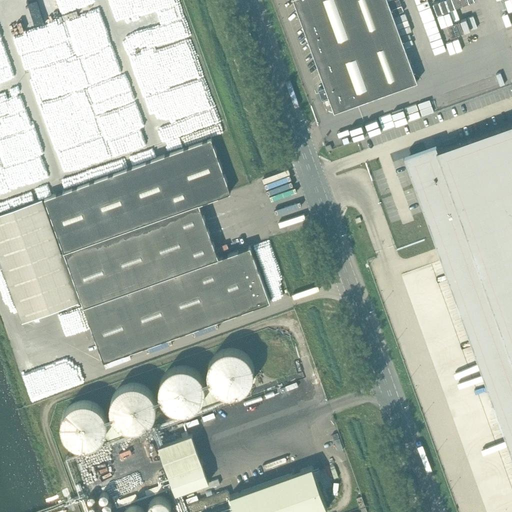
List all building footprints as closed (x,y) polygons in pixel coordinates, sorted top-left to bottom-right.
[(68,147),(75,168),(153,141),(131,77),(128,77),(122,61),(77,76),(77,68),(104,59),(97,37),(87,37),(84,28),(111,19),(104,0),(61,0),(68,20),(55,24),(59,36),(11,36),(14,44),(41,44),(17,52),(23,71),(29,71),(34,83),(69,71),(69,78),(30,91),(48,143),(59,140),(63,149),(68,147)] [(174,0),(124,0),(118,2),(123,17),(157,8),(161,24),(153,26),(156,36),(183,29),(174,0)] [(293,0),(325,86),(318,88),(322,98),(329,96),(334,112),(344,108),(382,94),(347,0),(293,0)] [(347,0),(382,94),(414,83),(383,0),(347,0)] [(0,131),(29,117),(15,89),(0,89),(0,88),(6,86),(6,79),(15,75),(0,44),(0,131)] [(165,136),(217,120),(193,46),(183,49),(188,64),(146,78),(165,136)] [(511,451),(511,122),(438,149),(436,145),(405,156),(511,451)] [(219,257),(199,202),(231,191),(212,138),(45,198),(64,251),(61,252),(42,198),(0,213),(0,258),(23,321),(79,301),(82,300),(104,361),(270,301),(251,246),(219,257)] [(5,164),(12,187),(29,182),(22,159),(5,164)] [(32,393),(68,380),(49,327),(32,333),(35,340),(16,346),(32,393)] [(197,350),(219,385),(225,381),(226,385),(232,381),(235,386),(258,371),(232,328),(197,350)] [(196,395),(193,394),(203,362),(163,348),(153,379),(160,382),(157,392),(179,399),(179,400),(193,405),(196,395)] [(152,397),(148,379),(131,368),(120,371),(111,375),(106,385),(108,397),(116,411),(112,412),(105,416),(101,408),(98,395),(82,385),(70,388),(62,392),(55,404),(57,415),(66,431),(79,439),(102,434),(101,430),(137,422),(144,418),(149,410),(148,408),(153,399),(152,397)] [(156,433),(172,484),(206,473),(190,423),(156,433)] [(339,438),(334,440),(338,451),(343,449),(339,438)] [(230,495),(236,511),(317,511),(328,508),(312,466),(230,495)] [(146,502),(165,501),(164,483),(145,484),(146,502)] [(122,511),(135,511),(142,508),(133,490),(116,499),(122,511)] [(227,490),(186,505),(188,511),(201,511),(201,510),(231,499),(227,490)] [(360,507),(365,505),(362,496),(356,498),(360,507)] [(90,508),(91,511),(113,511),(109,500),(90,508)]
